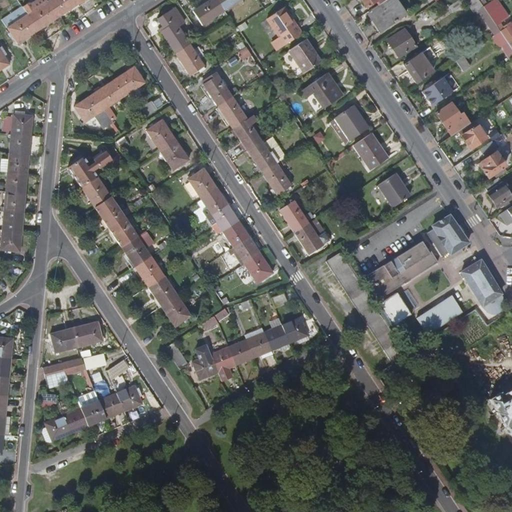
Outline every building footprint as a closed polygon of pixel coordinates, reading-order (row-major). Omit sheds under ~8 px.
[(21,7),(27,15),(44,4),(41,0),(34,0),(30,3),(28,2),(21,7)] [(54,20),(74,7),(69,0),(49,0),(46,2),(44,4),(54,20)] [(196,30),(218,15),(208,0),(186,15),(196,30)] [(209,0),(208,0),(218,15),(240,0),(239,0),(209,0)] [(384,0),(377,5),(367,12),(380,32),(405,15),(395,0),(384,0)] [(465,4),(472,15),(477,11),(482,8),(477,0),(458,0),(457,1),(461,7),(465,4)] [(461,7),(457,1),(447,8),(450,13),(461,7)] [(27,15),(24,17),(35,33),(54,20),(44,4),(27,15)] [(493,36),(498,32),(482,8),(477,11),(493,36)] [(24,17),(20,9),(5,18),(10,26),(24,17)] [(275,38),(280,47),(296,36),(278,10),(261,22),(273,39),(275,38)] [(169,58),(184,48),(172,30),(177,26),(167,11),(151,22),(156,29),(152,32),(169,58)] [(35,33),(24,17),(10,26),(4,30),(15,46),(35,33)] [(511,23),(498,32),(501,36),(505,34),(511,43),(511,23)] [(242,33),(238,27),(234,30),(237,36),(242,33)] [(414,46),(406,35),(403,37),(400,32),(386,41),(397,57),(414,46)] [(493,36),(490,38),(497,47),(505,42),(501,36),(498,32),(493,36)] [(505,42),(511,52),(511,43),(505,34),(501,36),(505,42)] [(266,44),(272,53),(280,47),(275,38),(273,39),(266,44)] [(316,63),(300,40),(282,52),(299,75),(316,63)] [(232,49),(236,55),(241,51),(237,45),(232,49)] [(188,53),(184,48),(169,58),(184,80),(199,69),(194,62),(188,53)] [(193,50),(188,53),(194,62),(199,59),(193,50)] [(246,58),(241,51),(236,55),(234,56),(238,62),(246,58)] [(429,74),(417,56),(403,66),(415,84),(429,74)] [(462,56),(455,61),(462,72),(469,67),(462,56)] [(128,73),(109,86),(120,102),(139,88),(128,73)] [(336,98),(321,76),(303,88),(304,90),(310,97),(319,110),(336,98)] [(441,76),(433,82),(419,90),(431,108),(444,100),(452,94),(441,76)] [(213,111),(228,101),(223,95),(212,78),(197,87),(213,111)] [(120,102),(109,86),(89,99),(100,115),(106,111),(120,102)] [(223,95),(228,101),(235,97),(230,90),(223,95)] [(310,97),(304,90),(296,95),(301,103),(310,97)] [(100,115),(89,99),(68,113),(79,129),(86,124),(90,122),(99,134),(108,127),(100,115)] [(228,132),(242,123),(228,101),(213,111),(228,132)] [(446,130),(450,136),(457,132),(469,124),(462,113),(459,115),(451,103),(435,114),(437,117),(449,109),(459,123),(446,130)] [(136,127),(153,116),(147,107),(131,118),(136,127)] [(364,129),(348,107),(331,119),(333,123),(346,142),(364,129)] [(437,117),(446,130),(459,123),(449,109),(437,117)] [(114,122),(106,111),(100,115),(108,127),(114,122)] [(509,120),(503,111),(497,116),(503,124),(509,120)] [(469,124),(457,132),(469,149),(485,139),(475,124),(483,119),(481,116),(469,124)] [(8,139),(26,140),(28,121),(22,121),(22,117),(12,117),(11,120),(10,120),(9,123),(1,123),(0,134),(0,137),(8,138),(8,139)] [(243,155),(258,145),(246,129),(252,124),(249,120),(243,124),(242,123),(228,132),(243,155)] [(97,135),(99,134),(90,122),(86,124),(93,135),(96,133),(97,135)] [(346,142),(333,123),(329,126),(345,148),(349,145),(346,142)] [(155,155),(170,144),(157,124),(141,135),(155,155)] [(107,144),(115,139),(112,134),(104,139),(107,144)] [(367,135),(350,147),(366,171),(383,159),(367,135)] [(25,160),(26,140),(8,139),(6,158),(25,160)] [(267,140),(258,146),(272,166),(280,160),(267,140)] [(121,142),(115,147),(119,153),(126,149),(121,142)] [(495,149),(491,142),(478,151),(482,157),(495,149)] [(184,164),(170,144),(155,155),(168,174),(184,164)] [(258,177),(273,167),(272,166),(258,146),(258,145),(243,155),(258,177)] [(504,166),(495,152),(477,164),(487,178),(504,166)] [(453,160),(457,165),(466,159),(462,154),(453,160)] [(23,179),(25,160),(6,158),(6,165),(0,164),(0,177),(5,178),(23,179)] [(64,174),(78,193),(94,182),(90,176),(81,163),(64,174)] [(287,188),(273,167),(258,177),(273,198),(287,188)] [(94,173),(90,176),(94,182),(98,179),(94,173)] [(197,203),(212,193),(199,173),(184,184),(197,203)] [(405,195),(390,174),(374,185),(389,206),(405,195)] [(22,199),(23,179),(5,178),(3,197),(22,199)] [(496,178),(483,187),(487,193),(500,184),(496,178)] [(94,182),(78,193),(91,212),(108,201),(94,182)] [(500,184),(487,193),(486,194),(489,199),(495,208),(510,199),(500,184)] [(223,209),(212,193),(197,203),(197,204),(208,219),(223,209)] [(20,218),(22,199),(3,197),(1,216),(20,218)] [(105,232),(121,221),(108,201),(91,212),(100,225),(105,232)] [(208,219),(197,204),(194,207),(196,212),(190,216),(197,227),(203,223),(208,219)] [(276,214),(292,237),(307,227),(300,218),(291,204),(276,214)] [(234,225),(223,209),(208,219),(213,227),(219,235),(234,225)] [(511,219),(505,210),(500,213),(503,218),(506,222),(511,219)] [(312,224),(306,215),(300,218),(307,227),(312,224)] [(0,229),(0,236),(19,238),(20,218),(1,216),(0,229)] [(466,245),(446,217),(429,228),(431,231),(424,236),(438,259),(446,254),(448,257),(466,245)] [(208,230),(213,227),(208,219),(203,223),(208,230)] [(105,232),(119,252),(135,241),(121,221),(105,232)] [(324,236),(315,222),(312,224),(307,227),(292,237),(306,258),(321,248),(317,241),(324,236)] [(105,232),(100,225),(95,229),(99,236),(105,232)] [(245,241),(234,225),(219,235),(230,251),(245,241)] [(0,254),(17,257),(19,238),(0,236),(0,254)] [(119,252),(132,272),(148,261),(135,241),(119,252)] [(256,256),(245,241),(230,251),(241,267),(256,256)] [(418,244),(362,279),(376,301),(396,289),(394,285),(426,265),(422,258),(426,256),(423,252),(418,244)] [(291,249),(287,252),(297,266),(301,263),(291,249)] [(237,270),(241,267),(230,251),(224,255),(227,260),(230,258),(237,270)] [(425,251),(423,252),(426,256),(422,258),(426,265),(394,285),(396,289),(434,265),(425,251)] [(270,276),(256,256),(241,267),(254,287),(270,276)] [(405,358),(336,258),(321,266),(391,368),(405,358)] [(132,272),(146,291),(162,280),(148,261),(132,272)] [(486,275),(477,262),(458,275),(479,308),(499,295),(486,275)] [(320,266),(390,368),(391,368),(321,266),(320,266)] [(146,291),(159,311),(176,300),(162,280),(146,291)] [(406,303),(411,300),(414,307),(417,305),(409,290),(401,294),(406,303)] [(499,295),(479,308),(484,314),(487,316),(490,317),(493,317),(496,316),(499,314),(501,312),(503,309),(503,302),(499,295)] [(407,317),(392,296),(374,307),(389,328),(407,317)] [(285,306),(281,297),(270,301),(273,310),(285,306)] [(449,297),(414,321),(424,337),(459,313),(449,297)] [(176,300),(159,311),(173,332),(190,320),(176,300)] [(251,309),(248,303),(238,306),(241,312),(251,309)] [(223,312),(213,318),(216,326),(226,318),(223,312)] [(216,326),(211,320),(199,328),(204,334),(216,326)] [(269,333),(279,329),(275,321),(265,325),(269,333)] [(295,346),(300,344),(306,341),(297,321),(280,329),(287,347),(294,344),(295,346)] [(95,326),(72,332),(77,351),(100,345),(95,326)] [(284,351),(288,349),(287,347),(280,329),(279,329),(269,333),(262,336),(270,354),(275,352),(276,354),(284,351)] [(262,336),(259,330),(241,337),(244,344),(262,336)] [(77,351),(72,332),(48,339),(53,358),(77,351)] [(262,336),(244,344),(252,362),(258,359),(258,361),(266,359),(271,357),(270,354),(262,336)] [(0,359),(9,360),(10,342),(0,340),(0,359)] [(252,362),(244,344),(227,351),(234,369),(252,362)] [(163,353),(178,374),(186,368),(171,347),(163,353)] [(197,384),(216,376),(208,359),(204,349),(193,354),(197,364),(191,367),(197,384)] [(208,359),(216,376),(234,369),(227,351),(208,359)] [(0,379),(7,380),(9,360),(0,359),(0,379)] [(100,360),(81,365),(85,375),(103,370),(100,360)] [(41,374),(43,380),(64,375),(66,379),(79,376),(82,375),(80,363),(41,374)] [(126,373),(121,365),(106,376),(110,385),(126,373)] [(64,375),(43,380),(47,391),(68,384),(66,379),(64,375)] [(511,390),(502,397),(500,394),(489,401),(497,414),(494,416),(502,429),(505,427),(511,437),(511,390)] [(115,399),(123,417),(141,409),(138,402),(141,401),(138,393),(135,395),(133,391),(115,399)] [(78,402),(82,412),(96,407),(92,397),(78,402)] [(54,400),(40,399),(39,413),(60,414),(54,400)] [(105,424),(123,417),(115,399),(98,406),(105,424)] [(80,413),(87,431),(105,424),(98,406),(96,407),(82,412),(80,413)] [(70,439),(87,431),(80,413),(62,420),(70,439)] [(0,437),(2,438),(7,438),(9,418),(4,418),(0,417),(0,437)] [(50,447),(70,439),(62,420),(44,428),(49,440),(46,442),(46,444),(48,446),(50,447)]
